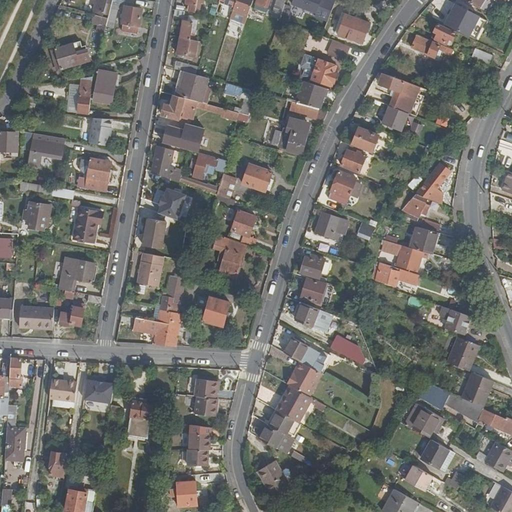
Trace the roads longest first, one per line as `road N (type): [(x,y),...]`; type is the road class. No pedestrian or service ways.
road 1 (residential): [(255,361),(303,206),(346,103),(416,0)]
road 2 (residential): [(104,353),(165,0)]
road 3 (secondary): [(511,347),(470,221),(472,165),(511,69)]
road 4 (residential): [(255,511),(236,458),(255,361)]
road 5 (unknown): [(53,350),(31,502)]
road 6 (residential): [(104,353),(255,361)]
